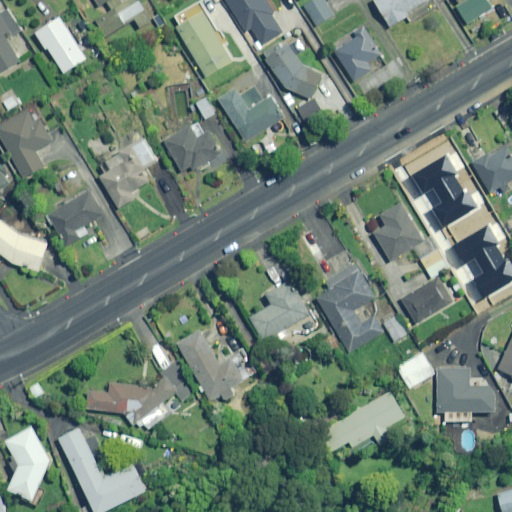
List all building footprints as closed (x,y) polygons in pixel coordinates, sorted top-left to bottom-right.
[(228,0),(247,33),(257,50),(283,35),(263,0),(228,0)] [(334,16),(324,0),(312,0),(304,5),(317,27),(334,16)] [(435,8),(430,0),(375,0),(391,27),(410,16),(413,21),(435,8)] [(492,10),(486,0),(471,0),(458,8),(468,25),(492,10)] [(151,22),(139,1),(117,13),(115,10),(96,21),(106,38),(136,21),(140,28),(151,22)] [(19,33),(7,13),(0,17),(0,73),(21,61),(8,39),(19,33)] [(233,63),(205,13),(179,28),(207,77),(233,63)] [(498,20),(494,13),(480,22),(484,29),(498,20)] [(87,59),(61,18),(37,34),(54,62),(56,60),(65,74),(87,59)] [(384,54),(367,26),(341,41),(344,46),(337,51),(355,82),(373,71),(368,63),(384,54)] [(303,68),(287,44),(282,48),(280,44),(265,55),(287,88),(313,98),(322,75),(303,68)] [(285,120),(263,84),(242,96),(237,89),(220,99),(247,143),(285,120)] [(21,104),(15,94),(2,102),(8,111),(21,104)] [(216,114),(206,98),(197,103),(206,120),(216,114)] [(315,99),(297,109),(306,128),(325,119),(315,99)] [(38,126),(29,111),(0,127),(0,136),(24,179),(44,168),(36,152),(53,143),(42,124),(38,126)] [(205,135),(197,122),(164,141),(184,176),(224,153),(211,131),(205,135)] [(159,161),(147,141),(134,149),(146,169),(159,161)] [(511,158),(506,148),(490,157),(489,155),(474,164),(491,194),(511,181),(511,158)] [(146,174),(138,158),(102,176),(119,209),(135,200),(131,193),(150,183),(146,174)] [(0,188),(8,182),(0,172),(0,188)] [(67,197),(53,205),(57,212),(50,215),(68,246),(90,234),(86,226),(104,216),(87,186),(67,197)] [(487,241),(461,196),(432,213),(453,248),(463,242),(469,251),(487,241)] [(429,246),(403,203),(382,217),(388,226),(375,234),(392,262),(415,248),(418,253),(429,246)] [(0,252),(12,261),(16,263),(40,272),(51,242),(24,235),(6,224),(11,216),(4,212),(0,218),(0,252)] [(507,238),(497,222),(486,229),(496,245),(507,238)] [(440,251),(424,261),(433,278),(450,268),(440,251)] [(377,298),(356,263),(326,282),(332,291),(318,299),(351,353),(385,332),(375,315),(362,323),(354,312),(377,298)] [(501,296),(484,266),(463,278),(472,292),(467,295),(476,310),(501,296)] [(441,277),(403,299),(418,324),(456,302),(441,277)] [(312,315),(292,282),(268,296),(274,305),(252,319),(266,342),(312,315)] [(222,365),(202,331),(180,344),(213,401),(224,395),(227,401),(237,395),(233,389),(252,378),(238,355),(222,365)] [(511,343),(499,369),(511,375),(511,343)] [(436,374),(423,353),(399,368),(411,389),(436,374)] [(185,402),(195,396),(185,380),(188,378),(180,363),(162,374),(165,380),(159,382),(163,389),(152,388),(113,385),(112,394),(91,392),(89,410),(127,414),(134,426),(135,427),(144,424),(148,428),(171,410),(166,403),(179,394),(185,402)] [(471,388),(471,370),(440,370),(441,412),(447,412),(447,422),(474,422),(474,413),(489,413),(495,413),(494,393),(494,387),(471,388)] [(406,417),(391,392),(339,423),(354,448),(376,435),(383,446),(392,441),(386,430),(406,417)] [(51,462),(33,428),(8,441),(21,467),(10,491),(33,502),(51,462)] [(87,441),(81,429),(60,439),(96,511),(108,511),(149,492),(141,474),(147,471),(142,461),(106,479),(95,457),(106,452),(98,436),(87,441)] [(511,511),(511,491),(499,494),(502,511),(511,511)]
